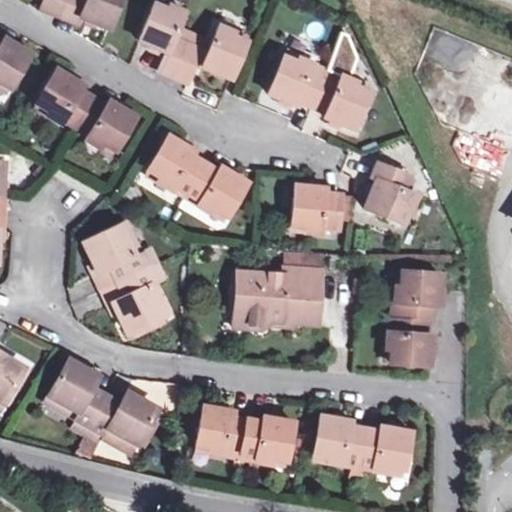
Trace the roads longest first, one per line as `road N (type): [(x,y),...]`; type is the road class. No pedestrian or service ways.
road 1 (residential): [(0,301),(103,354),(156,367),(451,400),(447,511)]
road 2 (residential): [(0,12),(228,144),(288,151)]
road 3 (residential): [(0,458),(227,511)]
road 4 (unknown): [(346,388),(349,190)]
